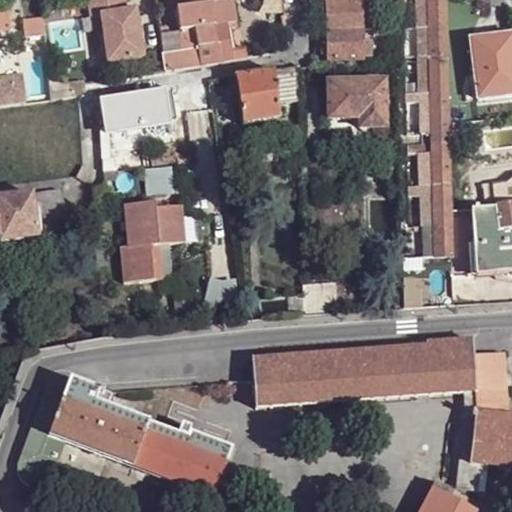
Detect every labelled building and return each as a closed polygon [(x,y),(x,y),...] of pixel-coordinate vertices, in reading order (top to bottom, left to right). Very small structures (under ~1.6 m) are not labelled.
[(143,58),(135,11),(125,12),(123,0),(87,0),(90,19),(100,17),(108,64),(143,58)] [(231,0),(176,8),(181,50),(184,50),(186,60),(197,59),(199,67),(246,59),(244,52),(232,54),(226,22),(233,22),(231,0)] [(281,0),(267,0),(267,10),(281,11),(281,0)] [(393,14),(393,0),(375,0),(375,15),(393,14)] [(412,0),(413,19),(414,28),(415,27),(417,94),(428,93),(428,103),(430,134),(430,144),(430,153),(431,186),(431,196),(433,257),(451,257),(442,0),(412,0)] [(359,1),(323,3),(325,60),(361,59),(359,1)] [(0,7),(0,33),(8,33),(5,7),(0,7)] [(401,19),(401,28),(414,28),(413,19),(401,19)] [(27,23),(29,37),(42,36),(41,21),(27,23)] [(511,35),(468,40),(473,76),(474,86),(475,95),(475,101),(511,96),(511,35)] [(164,72),(187,68),(186,60),(184,50),(181,50),(161,53),(164,72)] [(199,67),(197,59),(186,60),(187,68),(199,67)] [(295,69),(270,73),(276,104),(296,100),(295,69)] [(241,125),(279,119),(276,104),(270,73),(233,79),(241,125)] [(0,108),(25,106),(21,76),(0,78),(0,108)] [(326,85),(327,120),(359,120),(359,129),(383,128),(382,83),(326,85)] [(49,103),(86,98),(85,86),(47,90),(49,103)] [(99,102),(104,133),(136,128),(173,121),(168,91),(99,102)] [(417,94),(403,94),(403,104),(417,103),(428,103),(428,93),(417,94)] [(430,134),(428,103),(417,103),(418,134),(430,134)] [(327,130),(359,129),(359,120),(327,120),(327,130)] [(104,133),(106,148),(112,148),(138,144),(136,128),(104,133)] [(430,144),(405,145),(405,154),(418,153),(430,153),(430,144)] [(431,186),(430,153),(418,153),(419,186),(431,186)] [(419,186),(406,187),(406,197),(420,197),(431,196),(431,186),(419,186)] [(31,197),(34,232),(60,230),(63,229),(58,193),(31,197)] [(431,196),(420,197),(422,257),(433,257),(431,196)] [(31,197),(0,200),(0,246),(36,241),(34,232),(31,197)] [(121,250),(124,283),(161,279),(160,266),(159,247),(167,247),(185,244),(182,209),(155,211),(154,205),(122,210),(127,249),(121,250)] [(511,205),(495,208),(495,212),(471,212),(477,276),(511,273),(511,205)] [(160,266),(169,264),(167,247),(159,247),(160,266)] [(404,309),(419,308),(418,287),(419,279),(403,280),(404,309)] [(236,307),(233,280),(215,283),(219,310),(236,307)] [(194,284),(171,287),(174,319),(198,316),(194,284)] [(336,287),(302,289),(302,295),(304,316),(338,313),(336,287)] [(438,287),(418,287),(419,308),(441,306),(438,287)] [(304,316),(302,295),(289,296),(290,314),(290,316),(304,316)] [(402,309),(401,296),(385,297),(386,310),(402,309)] [(416,347),(253,357),(255,386),(256,407),(472,393),(472,356),(471,340),(426,343),(426,346),(416,347)] [(474,414),(508,416),(503,353),(472,356),(472,393),(474,414)] [(44,391),(29,430),(48,438),(66,391),(95,402),(98,392),(66,380),(62,379),(54,381),(48,385),(44,391)] [(95,402),(107,407),(112,394),(99,389),(98,392),(95,402)] [(64,443),(132,468),(148,422),(107,407),(95,402),(66,391),(48,438),(64,443)] [(464,412),(456,490),(465,496),(468,491),(479,492),(481,465),(468,464),(474,414),(464,412)] [(511,416),(508,416),(474,414),(468,464),(481,465),(511,469),(511,416)] [(232,447),(189,431),(187,436),(148,422),(132,468),(214,498),(232,447)] [(48,438),(29,430),(18,459),(17,465),(17,472),(20,479),(26,484),(30,486),(29,491),(45,497),(46,497),(55,475),(53,474),(64,443),(48,438)] [(432,490),(420,511),(473,511),(450,499),(432,490)]
